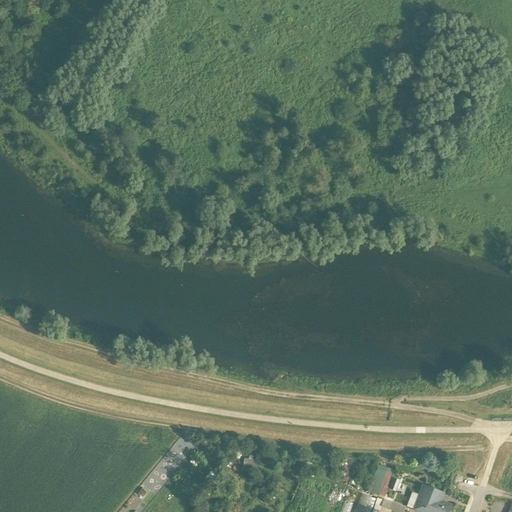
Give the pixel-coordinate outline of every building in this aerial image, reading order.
[(392,470),(374,465),(367,493),(385,498),(392,470)] [(397,490),(399,480),(391,479),(388,488),(397,490)] [(449,511),(451,507),(440,503),(443,495),(422,487),(421,486),(418,495),(411,493),(406,507),(412,510),(411,510),(416,511),(449,511)] [(361,494),(355,511),(369,511),(371,508),(370,507),(373,497),(361,494)] [(378,511),(383,501),(382,501),(377,499),(372,511),(378,511)] [(403,511),(404,509),(383,500),(380,508),(391,511),(403,511)]
